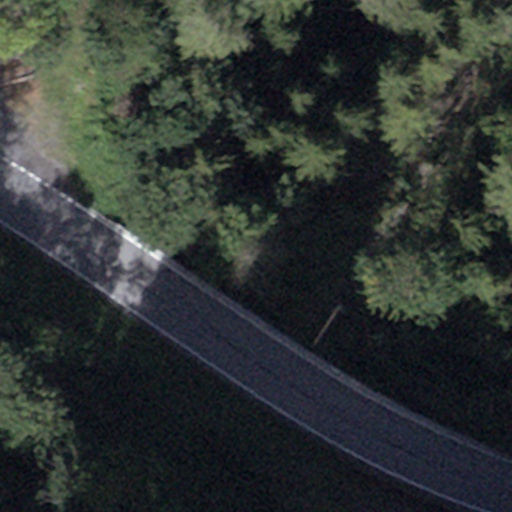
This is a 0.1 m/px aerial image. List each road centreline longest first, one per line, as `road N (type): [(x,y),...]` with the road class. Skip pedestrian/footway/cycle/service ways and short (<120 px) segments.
road 1 (tertiary): [(511,494),(348,416),(0,184)]
road 2 (track): [(84,0),(0,184)]
